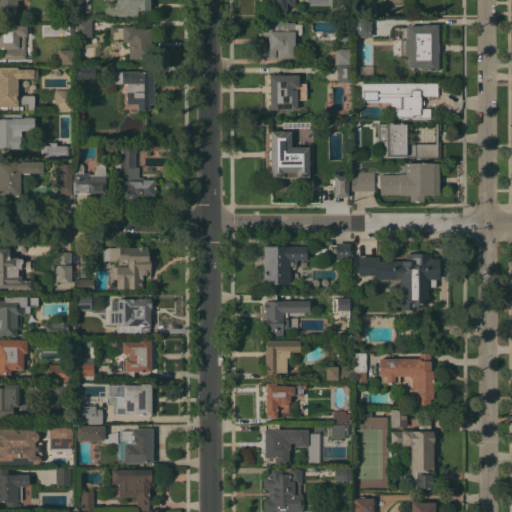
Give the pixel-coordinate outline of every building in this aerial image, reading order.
[(0,0),(17,0),(17,7),(16,7),(16,17),(0,17),(0,0)] [(104,16),(104,2),(116,2),(116,0),(150,0),(150,9),(137,9),(137,15),(104,16)] [(294,0),(294,5),(286,5),(286,9),(285,9),(285,15),(276,15),(276,9),(274,9),(274,1),(267,1),(267,0),(294,0)] [(353,36),(353,18),(370,18),(370,36),(353,36)] [(91,39),(75,39),(75,19),(91,19),(91,39)] [(271,22),(271,20),(281,20),(281,22),(294,22),(294,24),(301,24),(301,34),(294,34),(294,58),(277,58),(277,49),(275,49),(275,58),(262,58),(262,46),(268,46),(268,34),(262,34),(262,22),(271,22)] [(0,24),(18,24),(18,25),(26,25),(26,35),(18,35),(18,58),(2,58),(2,56),(1,56),(1,51),(2,51),(2,48),(0,48),(0,24)] [(437,43),(438,43),(438,51),(437,51),(437,70),(431,70),(428,70),(422,70),(421,67),(407,67),(407,56),(399,56),(399,39),(405,39),(405,27),(407,27),(407,25),(421,25),(421,24),(437,24),(437,43)] [(151,28),(151,58),(128,58),(128,47),(125,47),(125,46),(124,45),(123,43),(124,41),(122,41),(122,40),(111,40),(111,31),(110,31),(110,26),(122,26),(122,25),(134,25),(134,28),(151,28)] [(339,30),(348,30),(348,40),(339,40),(339,30)] [(336,64),(334,64),(334,48),(349,48),(350,64),(336,64)] [(71,49),(71,63),(58,63),(58,49),(71,49)] [(350,82),(337,82),(336,64),(350,64),(350,82)] [(0,66),(17,66),(17,68),(33,68),(33,69),(37,69),(37,78),(17,78),(17,95),(34,95),(34,111),(25,111),(25,104),(17,104),(17,106),(0,106),(0,66)] [(75,79),(75,66),(94,66),(94,78),(75,79)] [(153,71),(153,103),(149,103),(149,109),(137,109),(137,103),(126,103),(126,91),(123,91),(123,83),(112,83),(112,71),(153,71)] [(269,74),(282,74),(282,75),(298,74),(298,83),(305,83),(305,99),(296,99),(296,109),(282,109),(269,109),(269,74)] [(437,82),(437,96),(421,96),(421,99),(423,99),(424,100),(424,104),(423,104),(421,104),(421,108),(430,108),(430,116),(393,116),(393,109),(390,109),(390,102),(364,101),(364,100),(362,100),(362,99),(361,99),(361,91),(360,91),(361,83),(437,82)] [(72,89),(72,111),(53,111),(54,89),(72,89)] [(34,129),(20,129),(20,148),(12,148),(12,147),(0,147),(0,114),(21,114),(21,118),(34,117),(34,129)] [(437,157),(382,157),(382,140),(377,140),(377,122),(407,122),(407,143),(435,143),(435,123),(437,123),(437,157)] [(270,130),(283,130),(283,131),(290,131),(290,146),(308,146),(308,177),(295,177),(282,177),(270,177),(270,130)] [(154,195),(142,195),(142,199),(121,199),(121,186),(115,186),(115,177),(121,177),(121,174),(112,173),(112,149),(102,149),(102,141),(135,141),(135,166),(138,166),(138,180),(142,180),(142,179),(154,179),(154,195)] [(41,144),(49,144),(49,142),(56,142),(55,145),(71,145),(71,156),(41,156),(41,144)] [(0,161),(42,161),(43,172),(20,172),(20,179),(28,179),(28,201),(18,201),(18,196),(12,196),(12,195),(0,195),(0,161)] [(438,194),(432,194),(423,194),(423,201),(409,201),(409,194),(379,194),(379,174),(398,174),(398,173),(404,173),(404,162),(432,162),(432,163),(438,163),(438,194)] [(57,163),(71,163),(71,194),(57,194),(57,163)] [(74,180),(75,180),(75,163),(81,163),(83,165),(83,172),(89,172),(89,174),(93,174),(96,170),(96,164),(105,164),(105,174),(105,193),(74,193),(74,180)] [(373,190),(352,190),(352,171),(373,171),(373,190)] [(333,196),(333,175),(348,175),(348,196),(333,196)] [(349,243),(349,258),(349,262),(340,262),(340,260),(333,260),(333,257),(331,257),(331,244),(335,244),(335,243),(349,243)] [(306,259),(296,259),(296,266),(293,268),(289,268),(289,284),(263,284),(262,246),(267,246),(267,245),(273,244),(273,246),(306,245),(306,259)] [(116,288),(116,261),(102,260),(103,247),(115,247),(115,246),(128,246),(128,247),(137,247),(137,246),(144,246),(144,247),(147,247),(147,255),(150,255),(150,277),(142,277),(142,288),(116,288)] [(0,248),(8,248),(8,257),(22,256),(23,268),(21,268),(21,277),(23,277),(23,280),(32,280),(32,288),(32,290),(21,291),(21,289),(6,289),(6,287),(0,287),(0,248)] [(55,281),(55,251),(71,251),(71,282),(55,281)] [(399,278),(374,278),(374,274),(357,275),(357,256),(378,256),(378,261),(405,260),(405,253),(431,253),(431,258),(438,258),(438,279),(434,279),(434,287),(427,287),(427,306),(414,306),(414,309),(400,309),(399,278)] [(93,278),(93,291),(74,291),(74,278),(93,278)] [(308,300),(308,302),(310,302),(310,304),(308,304),(308,309),(310,309),(310,311),(308,311),(308,312),(303,312),(303,314),(288,314),(289,312),(286,312),(286,317),(297,317),(297,328),(282,328),(282,336),(264,336),(264,309),(263,309),(263,303),(265,303),(265,301),(265,294),(275,294),(275,300),(308,300)] [(89,295),(89,309),(89,312),(84,312),(84,309),(77,309),(77,295),(89,295)] [(0,336),(0,300),(4,300),(4,297),(9,297),(9,296),(26,296),(26,297),(37,297),(38,305),(29,305),(29,306),(31,308),(31,311),(29,312),(29,313),(20,313),(20,326),(16,326),(16,335),(14,335),(14,336),(0,336)] [(107,309),(117,309),(117,298),(136,298),(136,297),(139,297),(139,298),(141,298),(141,297),(145,297),(145,298),(150,298),(150,308),(149,308),(149,333),(139,333),(139,336),(115,336),(103,337),(103,331),(115,331),(115,324),(107,324),(107,309)] [(332,298),(336,298),(336,297),(350,297),(350,309),(348,309),(348,312),(332,312),(332,298)] [(67,337),(59,337),(59,334),(45,335),(44,323),(58,323),(58,321),(66,321),(67,337)] [(0,339),(26,339),(26,352),(23,352),(23,369),(10,369),(10,374),(0,374),(0,339)] [(150,371),(133,371),(133,378),(125,378),(125,371),(125,370),(122,370),(122,358),(121,358),(121,348),(111,348),(111,341),(140,341),(140,340),(150,340),(150,371)] [(299,340),(299,351),(289,351),(289,357),(286,357),(286,372),(279,372),(279,377),(265,377),(265,365),(264,365),(264,350),(265,350),(265,340),(299,340)] [(365,382),(355,382),(355,371),(352,371),(352,352),(365,352),(365,382)] [(378,358),(418,358),(418,353),(430,353),(430,370),(432,370),(432,389),(435,389),(435,398),(429,398),(429,404),(409,404),(409,390),(411,390),(411,375),(398,375),(398,382),(381,383),(381,376),(378,376),(378,358)] [(92,379),(77,379),(76,362),(92,362),(92,379)] [(71,364),(71,380),(44,380),(44,364),(71,364)] [(325,366),(337,366),(337,365),(346,365),(347,379),(325,379),(325,366)] [(49,381),(61,381),(61,394),(48,394),(49,381)] [(116,414),(115,396),(107,396),(107,384),(150,383),(151,414),(132,414),(132,413),(124,413),(116,414)] [(265,394),(266,394),(265,383),(276,383),(276,385),(284,385),(284,386),(296,386),(296,384),(304,383),(305,388),(302,388),(302,394),(289,394),(289,402),(287,402),(287,411),(276,411),(277,417),(265,418),(265,394)] [(26,403),(26,414),(13,415),(13,423),(0,423),(0,387),(4,387),(4,384),(18,384),(18,385),(20,385),(20,388),(22,388),(22,399),(20,399),(20,404),(26,403)] [(101,412),(101,422),(77,422),(77,407),(89,407),(89,412),(101,412)] [(390,409),(406,409),(406,427),(390,427),(390,409)] [(332,422),(332,411),(345,411),(345,413),(351,413),(351,422),(332,422)] [(268,429),(268,423),(278,423),(278,429),(307,429),(307,446),(303,446),(294,446),(294,443),(289,443),(289,449),(287,449),(288,466),(274,466),(274,462),(266,462),(266,457),(264,457),(264,429),(268,429)] [(332,435),(332,423),(347,423),(347,424),(352,424),(352,435),(332,435)] [(50,424),(72,424),(72,439),(72,449),(50,449),(50,424)] [(116,431),(117,442),(109,442),(101,442),(102,439),(76,440),(76,425),(103,425),(102,434),(116,431)] [(34,431),(35,431),(37,432),(37,434),(38,436),(38,438),(37,440),(41,442),(41,453),(34,454),(34,455),(37,455),(39,456),(40,458),(40,460),(39,462),(38,462),(36,463),(0,463),(0,428),(34,428),(34,431)] [(152,428),(152,463),(124,463),(124,460),(116,460),(116,443),(119,443),(119,430),(131,430),(131,428),(152,428)] [(432,432),(433,432),(433,443),(432,443),(432,471),(430,471),(430,476),(431,476),(431,486),(430,486),(430,488),(411,488),(411,471),(410,471),(410,445),(401,445),(401,444),(390,445),(390,448),(387,448),(387,429),(390,429),(390,431),(432,430),(432,432)] [(70,467),(70,484),(56,484),(55,467),(70,467)] [(352,467),(352,480),(334,480),(334,467),(352,467)] [(0,468),(7,468),(7,474),(28,474),(28,486),(21,486),(21,500),(17,500),(17,510),(6,510),(6,501),(0,501),(0,468)] [(151,468),(151,478),(152,478),(152,487),(148,487),(148,510),(136,510),(136,501),(132,501),(132,496),(119,496),(119,482),(111,482),(111,469),(151,468)] [(264,510),(264,509),(263,509),(263,501),(264,501),(264,498),(268,498),(268,489),(264,489),(264,486),(263,486),(263,478),(264,478),(264,475),(268,475),(268,469),(272,469),(272,468),(281,468),(281,474),(287,474),(287,468),(299,468),(299,469),(302,469),(302,483),(300,483),(300,493),(302,493),(302,495),(303,495),(303,502),(303,509),(302,509),(302,510),(285,510),(264,510)] [(80,490),(93,490),(93,510),(80,510),(80,490)] [(372,511),(353,511),(353,498),(372,498),(372,511)] [(410,511),(410,502),(434,502),(434,511),(410,511)]
